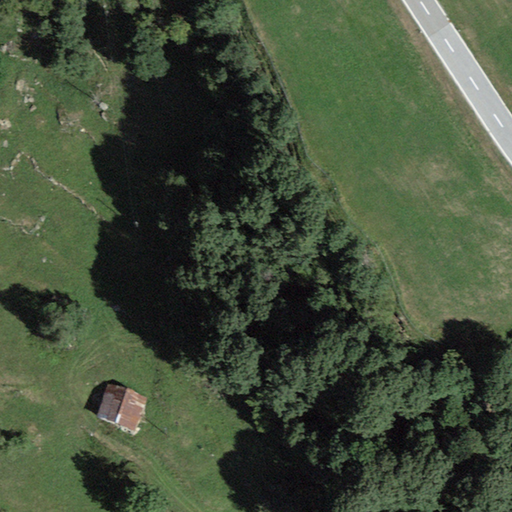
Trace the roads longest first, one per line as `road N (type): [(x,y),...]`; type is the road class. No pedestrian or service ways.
road 1 (tertiary): [(511,140),(415,0)]
road 2 (track): [(191,511),(145,455),(97,427)]
